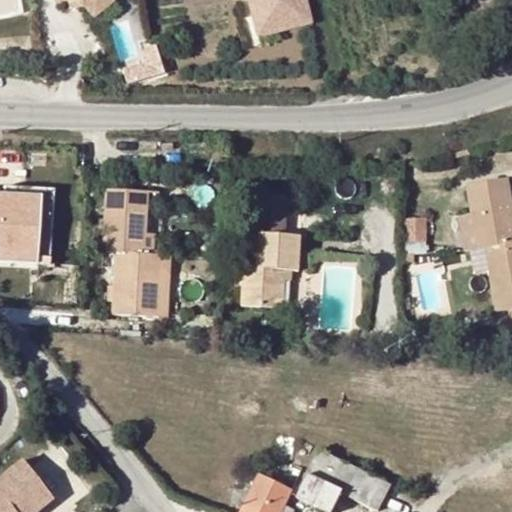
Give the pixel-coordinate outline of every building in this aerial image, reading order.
[(0,0),(0,17),(24,13),(21,0),(0,0)] [(56,0),(57,4),(79,1),(93,18),(116,0),(56,0)] [(308,0),(246,0),(257,36),(314,20),(308,0)] [(469,149),(452,154),(454,160),(470,156),(469,149)] [(76,152),(49,152),(49,162),(76,161),(76,152)] [(478,250),(511,243),(511,210),(511,205),(508,180),(468,186),(472,215),(465,216),(471,251),(478,250)] [(7,186),(6,195),(42,197),(38,265),(50,265),(54,189),(7,186)] [(161,255),(155,255),(146,255),(147,235),(149,193),(106,192),(104,253),(116,253),(114,313),(159,315),(161,255)] [(6,195),(0,194),(0,262),(38,265),(42,197),(6,195)] [(287,198),(262,196),(260,234),(258,268),(246,267),(244,306),(288,309),(290,271),(299,271),(301,237),(285,236),(287,198)] [(410,238),(428,236),(427,216),(408,217),(410,238)] [(155,235),(147,235),(146,255),(155,255),(155,235)] [(511,243),(478,250),(481,275),(492,274),(500,322),(511,319),(511,243)] [(213,318),(200,317),(198,339),(212,339),(213,318)] [(320,451),(299,499),(327,511),(332,511),(341,494),(378,511),(392,486),(320,451)] [(0,511),(35,511),(51,500),(22,462),(0,479),(0,511)] [(281,511),(285,506),(291,494),(259,477),(241,511),(281,511)]
